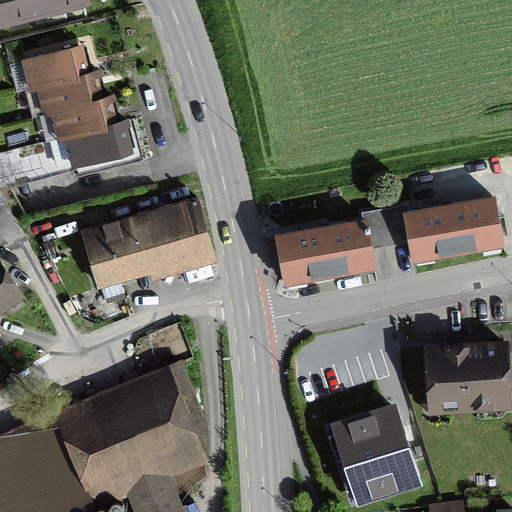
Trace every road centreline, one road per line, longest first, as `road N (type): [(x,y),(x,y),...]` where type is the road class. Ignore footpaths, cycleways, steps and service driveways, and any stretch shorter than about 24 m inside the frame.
road 1 (secondary): [(168,0),(217,151),(251,323)]
road 2 (residential): [(511,275),(251,323)]
road 3 (secondary): [(251,323),(265,511)]
road 4 (unknown): [(151,318),(116,349),(0,400)]
